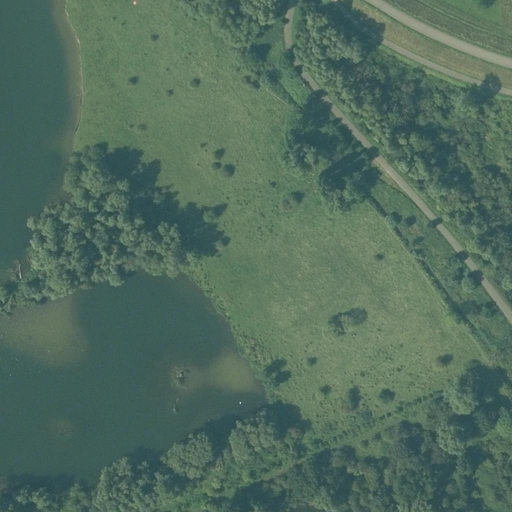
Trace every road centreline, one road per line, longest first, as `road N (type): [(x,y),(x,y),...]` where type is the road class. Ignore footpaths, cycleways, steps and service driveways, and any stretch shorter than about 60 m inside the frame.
road 1 (unclassified): [(511,320),(292,53),(292,0)]
road 2 (unclassified): [(511,63),(375,0)]
